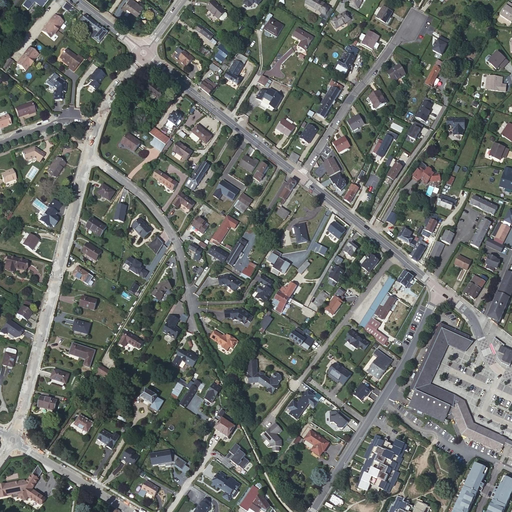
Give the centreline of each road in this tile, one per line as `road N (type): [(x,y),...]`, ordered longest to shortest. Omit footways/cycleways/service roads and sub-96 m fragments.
road 1 (tertiary): [(13,440),(89,157)]
road 2 (residential): [(299,176),(144,53)]
road 3 (residential): [(89,157),(136,189),(168,231),(191,305)]
road 4 (residential): [(410,28),(347,101),(299,176)]
road 5 (residential): [(299,380),(395,253)]
road 6 (residential): [(131,511),(13,440)]
road 7 (residential): [(498,463),(422,433),(380,403)]
road 8 (residential): [(442,290),(380,403)]
road 9 (residential): [(380,403),(312,511)]
road 10 (residential): [(395,253),(299,176)]
